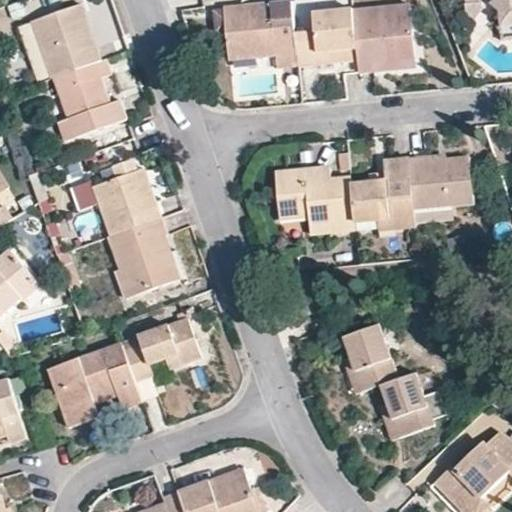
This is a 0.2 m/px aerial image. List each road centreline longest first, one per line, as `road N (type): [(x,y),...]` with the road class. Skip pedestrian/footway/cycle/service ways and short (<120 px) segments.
road 1 (residential): [(189,132),(511,100)]
road 2 (residential): [(284,403),(189,132)]
road 3 (residential): [(284,403),(95,470),(70,493),(65,511)]
road 4 (residential): [(189,132),(145,0)]
road 5 (residential): [(352,511),(302,447),(284,403)]
